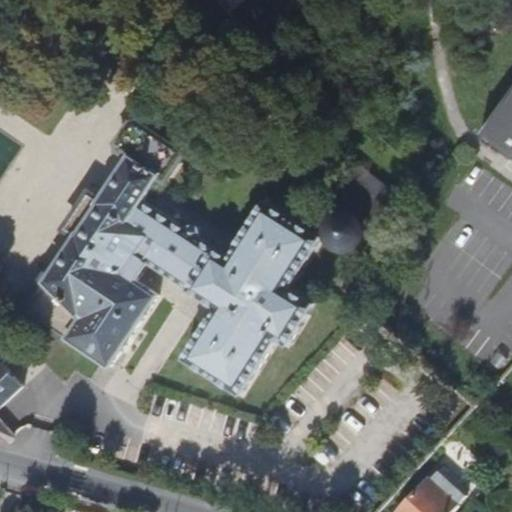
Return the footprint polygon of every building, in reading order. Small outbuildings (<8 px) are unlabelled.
[(244,32),(263,16),(252,4),(234,21),(244,32)] [(511,156),(511,58),(465,121),(511,156)] [(151,264),(218,307),(186,358),(243,395),(279,339),(289,345),(315,304),(291,289),(323,238),(267,202),(231,257),(148,204),(164,179),(170,182),(189,153),(136,119),(116,150),(129,159),(101,203),(91,197),(68,232),(76,238),(28,313),(116,370),(163,296),(139,282),(128,274),(139,257),(151,264)] [(367,235),(394,200),(358,170),(332,200),(350,215),(345,216),(341,217),(338,219),(336,221),(334,224),(333,227),(332,231),(332,234),(333,238),(335,241),(337,243),(340,245),(343,246),(346,247),(349,246),(352,246),(355,245),(358,243),(360,240),(362,236),(363,233),(367,235)] [(139,257),(128,274),(139,282),(151,264),(139,257)] [(0,409),(25,386),(4,362),(1,364),(0,363),(0,440),(10,443),(17,437),(0,418),(0,409)] [(434,479),(461,503),(468,496),(440,471),(434,479)] [(455,511),(463,504),(461,503),(434,479),(432,477),(401,511),(455,511)]
